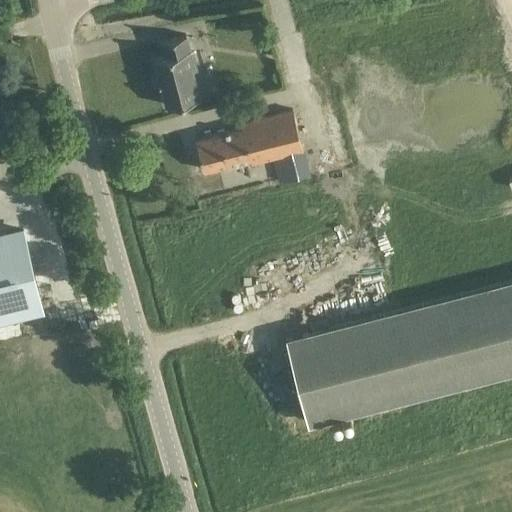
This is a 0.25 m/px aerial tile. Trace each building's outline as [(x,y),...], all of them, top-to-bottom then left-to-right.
[(482,0),(446,0),(303,28),(309,63),(488,28),(482,0)] [(189,50),(185,35),(160,41),(164,56),(153,59),(158,76),(156,76),(160,89),(161,88),(166,106),(198,97),(191,70),(196,69),(191,52),(187,54),(186,51),(189,50)] [(511,72),(510,65),(414,85),(417,101),(402,104),(393,63),(362,69),(376,138),(426,128),(433,166),(511,149),(511,72)] [(252,164),(273,159),(294,238),(344,225),(339,203),(319,208),(293,109),(241,122),(242,126),(195,139),(203,171),(251,159),(252,164)] [(0,236),(0,319),(42,309),(23,231),(0,236)] [(511,279),(286,338),(308,423),(511,370),(511,279)]
